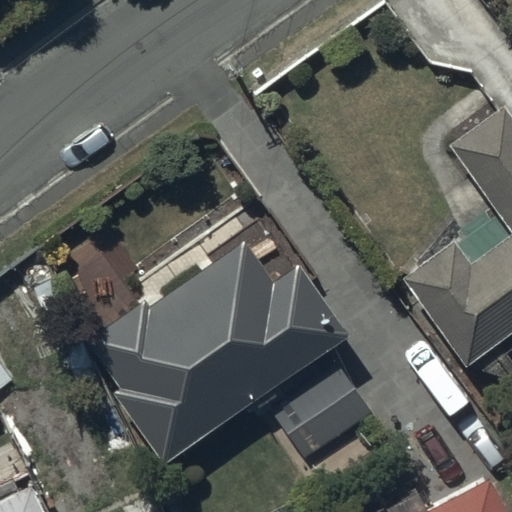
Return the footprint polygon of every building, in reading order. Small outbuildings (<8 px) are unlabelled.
[(453,237),(398,277),(459,367),(511,327),(511,123),(498,104),(442,145),(505,232),(468,258),(453,237)] [(143,296),(84,340),(117,387),(110,392),(162,464),(346,332),(321,296),(331,289),(318,272),(307,280),(294,262),(272,278),(243,238),(200,269),(196,264),(159,290),(162,294),(149,304),(143,296)] [(336,362),(269,411),(305,460),(373,411),(336,362)] [(0,390),(13,381),(0,363),(0,390)] [(0,511),(42,511),(29,483),(18,488),(12,477),(0,483),(0,511)] [(386,511),(498,511),(478,477),(429,504),(421,489),(385,510),(386,511)]
